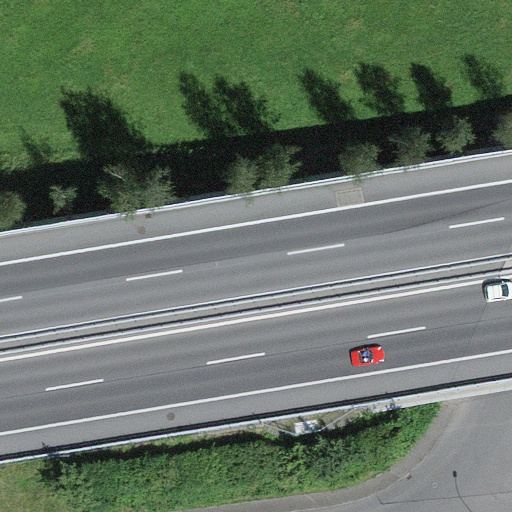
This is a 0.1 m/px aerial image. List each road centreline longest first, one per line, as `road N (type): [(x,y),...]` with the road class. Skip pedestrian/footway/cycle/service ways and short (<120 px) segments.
road 1 (motorway): [(511,209),(0,298)]
road 2 (motorway): [(0,397),(511,312)]
